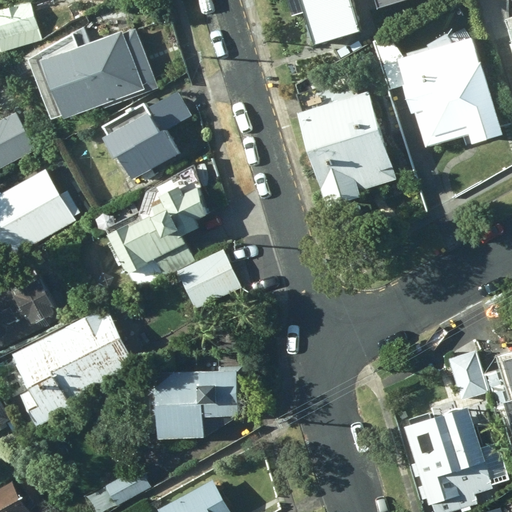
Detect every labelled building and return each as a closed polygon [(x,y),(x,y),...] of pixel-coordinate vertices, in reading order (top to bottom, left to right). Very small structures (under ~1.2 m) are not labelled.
[(366,34),(356,0),(327,0),(306,6),(318,48),(366,34)] [(379,0),(382,11),(422,0),(379,0)] [(0,54),(40,42),(28,3),(0,12),(0,54)] [(58,124),(141,92),(118,34),(36,66),(58,124)] [(468,148),(499,138),(469,41),(394,63),(409,118),(419,115),(428,141),(463,130),(468,148)] [(389,172),(365,95),(292,118),(323,211),(357,200),(352,185),(389,172)] [(128,186),(174,158),(142,105),(97,130),(128,186)] [(13,115),(0,121),(0,169),(32,153),(13,115)] [(135,292),(193,264),(180,239),(201,228),(198,221),(208,217),(191,167),(144,194),(137,217),(105,232),(135,292)] [(38,244),(81,220),(51,168),(8,192),(38,244)] [(0,266),(38,244),(8,192),(0,196),(0,266)] [(221,252),(174,274),(192,313),(240,289),(221,252)] [(0,351),(62,320),(34,267),(0,284),(0,351)] [(107,307),(52,337),(85,396),(140,365),(107,307)] [(73,403),(85,396),(52,337),(11,360),(30,394),(24,397),(41,428),(77,409),(73,403)] [(474,348),(446,357),(459,398),(486,390),(474,348)] [(511,351),(498,356),(501,365),(484,370),(495,406),(502,404),(511,437),(511,351)] [(208,367),(151,368),(154,435),(201,435),(234,415),(233,364),(208,364),(208,367)] [(490,487),(463,403),(400,422),(426,503),(429,502),(432,511),(450,511),(476,502),(474,492),(490,487)] [(0,417),(0,416),(0,448),(14,440),(1,417),(0,417)] [(89,495),(97,511),(105,511),(153,488),(142,468),(89,495)] [(227,511),(209,476),(154,505),(157,511),(227,511)] [(29,511),(10,478),(0,483),(0,511),(29,511)]
